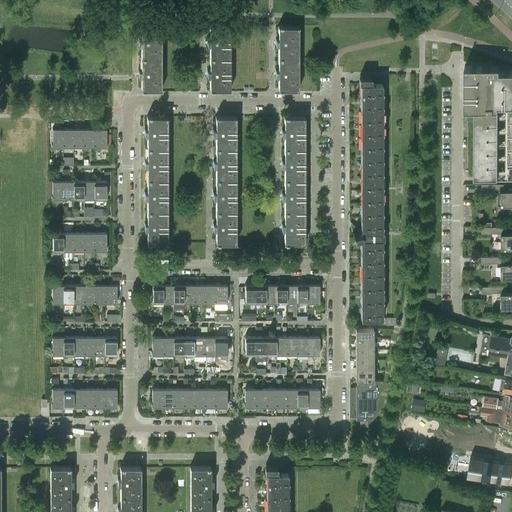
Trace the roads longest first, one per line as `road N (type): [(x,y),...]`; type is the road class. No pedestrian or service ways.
road 1 (residential): [(127,265),(127,110),(134,100),(335,100)]
road 2 (residential): [(511,323),(458,318),(456,53)]
road 3 (residential): [(244,431),(337,425),(336,264)]
road 4 (residential): [(336,264),(127,265)]
road 5 (residential): [(336,264),(335,100)]
road 6 (residential): [(127,265),(128,429)]
